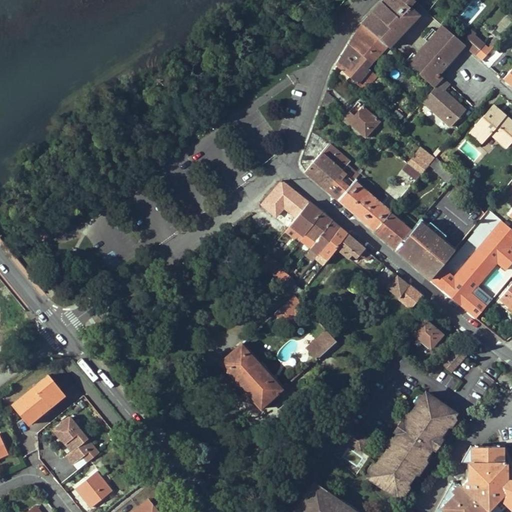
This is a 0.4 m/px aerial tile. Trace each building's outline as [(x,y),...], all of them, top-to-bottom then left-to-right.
[(383,0),(379,4),(405,28),(418,15),(408,7),(401,0),(383,0)] [(405,28),(379,4),(371,12),(398,36),(405,28)] [(398,36),(371,12),(363,22),(362,23),(387,45),(389,46),(398,36)] [(382,51),(388,56),(392,52),(386,46),(387,45),(362,23),(350,43),(367,59),(371,62),(382,51)] [(461,41),(441,24),(435,31),(458,51),(464,44),(461,41)] [(462,40),(471,31),(466,27),(458,36),(462,40)] [(458,51),(435,31),(430,37),(426,33),(419,41),(445,65),(458,51)] [(475,54),(485,44),(471,31),(462,40),(461,41),(464,44),(475,54)] [(496,36),(490,44),(491,45),(493,47),(500,39),(496,36)] [(445,65),(419,41),(417,44),(422,47),(416,53),(438,73),(445,65)] [(367,67),(363,63),(367,59),(350,43),(337,65),(357,83),(369,69),(367,67)] [(437,77),(439,74),(438,73),(416,53),(408,63),(434,87),(440,80),(437,77)] [(367,59),(363,63),(367,67),(371,62),(367,59)] [(511,68),(501,81),(511,90),(511,68)] [(377,76),(369,69),(357,83),(365,90),(377,76)] [(444,90),(450,84),(443,77),(440,80),(434,87),(422,101),(451,126),(466,109),(444,90)] [(422,87),(428,92),(433,87),(427,82),(422,87)] [(326,90),(320,108),(324,111),(335,98),(326,90)] [(366,136),(380,121),(363,105),(354,115),(349,111),(343,117),(366,136)] [(511,121),(492,105),(473,127),(486,138),(491,133),(506,146),(511,138),(511,121)] [(398,110),(392,116),(398,122),(404,115),(398,110)] [(482,142),(486,138),(473,127),(469,131),(482,142)] [(342,170),(347,164),(350,161),(330,143),(305,170),(326,188),(342,170)] [(420,173),(428,164),(416,153),(408,163),(420,173)] [(434,157),(428,164),(434,169),(440,162),(434,157)] [(440,162),(434,169),(434,170),(447,181),(454,173),(440,162)] [(416,179),(420,173),(408,163),(404,168),(416,179)] [(342,170),(353,181),(359,174),(347,164),(342,170)] [(353,181),(342,170),(326,188),(338,198),(353,181)] [(282,180),(269,195),(296,218),(308,202),(282,180)] [(353,181),(338,198),(375,230),(389,213),(389,211),(374,199),(375,197),(370,193),(369,194),(353,181)] [(265,199),(254,211),(268,223),(279,210),(265,199)] [(300,231),(288,245),(293,248),(301,238),(306,232),(321,212),(308,202),(296,218),(291,224),(300,231)] [(395,248),(411,230),(389,211),(389,213),(375,230),(395,248)] [(306,232),(316,240),(331,220),(321,212),(306,232)] [(61,229),(67,224),(61,217),(55,222),(61,229)] [(421,219),(411,230),(395,248),(431,279),(440,271),(455,252),(421,219)] [(511,228),(500,219),(452,281),(440,271),(430,283),(477,318),(490,301),(475,290),(495,264),(503,270),(511,258),(511,228)] [(339,227),(331,220),(316,240),(311,246),(308,250),(316,256),(317,254),(339,227)] [(285,242),(288,245),(300,231),(291,224),(285,231),(291,235),(285,242)] [(50,235),(42,226),(33,233),(40,243),(50,235)] [(326,260),(336,247),(347,233),(339,227),(317,254),(326,260)] [(306,232),(301,238),(311,246),(316,240),(306,232)] [(351,260),(358,252),(363,247),(347,233),(336,247),(351,260)] [(372,254),(363,247),(358,252),(367,260),(372,254)] [(309,264),(316,256),(308,250),(302,258),(309,264)] [(275,261),(267,254),(260,262),(268,270),(272,264),(275,261)] [(324,262),(326,260),(317,254),(316,256),(324,262)] [(277,268),(272,264),(268,270),(273,274),(277,268)] [(287,277),(277,268),(273,274),(282,283),(287,277)] [(408,285),(397,275),(386,288),(398,298),(408,285)] [(294,284),(296,282),(288,276),(287,277),(282,283),(290,290),(294,284)] [(511,282),(499,298),(511,309),(511,282)] [(303,291),(294,284),(290,290),(294,295),(297,298),(303,291)] [(420,295),(408,285),(398,298),(411,307),(414,303),(420,295)] [(294,295),(274,312),(285,324),(305,306),(297,298),(294,295)] [(430,347),(441,334),(424,318),(412,332),(430,347)] [(307,348),(316,358),(336,341),(327,330),(307,348)] [(220,362),(261,408),(261,407),(283,388),(241,342),(220,362)] [(456,348),(442,364),(450,372),(465,355),(456,348)] [(12,404),(28,425),(43,413),(50,407),(66,395),(49,374),(12,404)] [(399,434),(369,478),(398,498),(432,448),(435,450),(442,440),(438,438),(455,414),(426,394),(405,424),(402,422),(395,432),(399,434)] [(50,407),(43,413),(45,416),(53,410),(50,407)] [(53,430),(59,438),(62,435),(68,441),(66,443),(72,451),(66,456),(73,464),(84,455),(90,451),(84,443),(88,439),(70,417),(53,430)] [(361,450),(368,439),(352,428),(344,439),(361,450)] [(0,435),(0,457),(8,453),(0,435)] [(64,444),(66,443),(68,441),(62,435),(59,438),(64,444)] [(89,461),(100,452),(88,439),(84,443),(90,451),(84,455),(89,461)] [(511,477),(506,477),(506,470),(502,466),(502,462),(502,451),(499,451),(496,448),(496,446),(477,446),(477,448),(473,451),(471,451),(471,463),(471,467),(467,470),(467,481),(462,486),(457,485),(457,487),(455,493),(442,507),(444,509),(446,511),(488,511),(491,510),(494,508),(498,506),(502,504),(503,504),(504,504),(507,508),(510,510),(511,509),(511,477)] [(112,491),(96,471),(76,488),(81,494),(83,492),(89,499),(87,501),(92,507),(112,491)] [(357,511),(356,511),(351,511),(339,504),(341,501),(313,482),(292,511),(357,511)] [(448,489),(439,504),(442,507),(455,493),(457,487),(453,487),(452,488),(451,489),(450,490),(448,489)] [(89,499),(83,492),(81,494),(87,501),(89,499)] [(158,511),(153,504),(151,506),(145,500),(130,511),(158,511)] [(356,511),(357,511),(341,501),(339,504),(351,511),(356,511)] [(404,511),(423,511),(424,511),(411,503),(404,511)]
